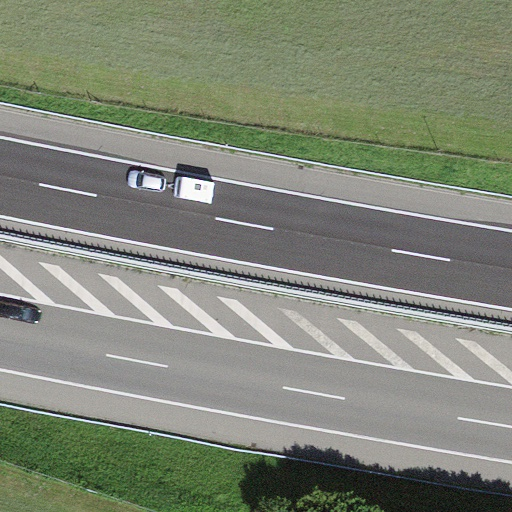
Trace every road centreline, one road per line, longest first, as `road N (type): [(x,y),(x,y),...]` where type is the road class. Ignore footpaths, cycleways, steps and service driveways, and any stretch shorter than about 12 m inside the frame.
road 1 (motorway): [(511,269),(0,174)]
road 2 (motorway): [(0,317),(511,410)]
